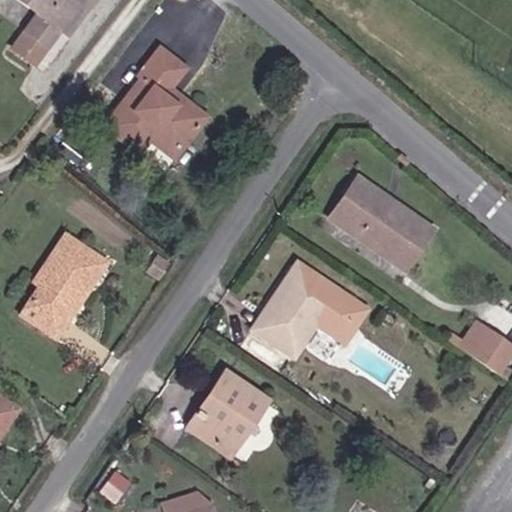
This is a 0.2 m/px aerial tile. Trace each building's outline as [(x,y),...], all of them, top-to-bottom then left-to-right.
[(28,54),(33,46),(65,0),(0,0),(0,9),(17,21),(5,39),(28,54)] [(198,112),(172,92),(169,96),(157,87),(160,83),(175,62),(147,41),(122,75),(128,80),(94,125),(132,153),(144,135),(153,122),(179,141),(198,112)] [(172,92),(160,83),(157,87),(169,96),(172,92)] [(170,153),(179,141),(153,122),(144,135),(170,153)] [(387,274),(416,233),(353,189),(327,228),(387,274)] [(85,282),(78,277),(97,247),(61,224),(30,269),(37,275),(16,305),(52,330),(85,282)] [(78,277),(85,282),(105,251),(97,247),(78,277)] [(238,328),(279,357),(311,308),(271,280),(238,328)] [(445,343),(459,353),(478,326),(464,316),(445,343)] [(482,369),(490,358),(501,342),(478,326),(459,353),(482,369)] [(482,369),(493,376),(500,366),(490,358),(482,369)] [(210,463),(246,405),(204,380),(193,397),(201,402),(187,425),(179,420),(168,437),(210,463)] [(0,420),(12,403),(0,394),(0,420)] [(179,511),(198,507),(193,489),(150,502),(152,511),(179,511)]
